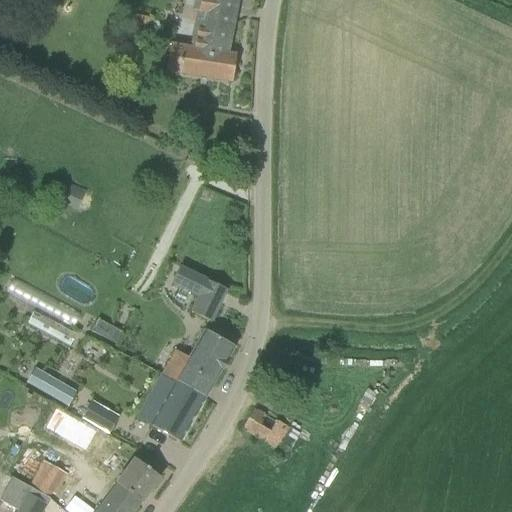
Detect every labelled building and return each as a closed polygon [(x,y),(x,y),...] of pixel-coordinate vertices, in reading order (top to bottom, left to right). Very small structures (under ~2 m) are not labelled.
[(170,44),(165,73),(231,83),(235,55),(231,55),(239,0),(194,0),(192,12),(199,13),(192,48),(170,44)] [(70,186),(62,205),(76,211),(85,193),(70,186)] [(199,199),(208,204),(213,195),(203,190),(199,199)] [(189,313),(192,314),(210,323),(226,291),(179,267),(170,285),(196,298),(189,313)] [(35,309),(27,324),(67,345),(83,316),(13,279),(6,293),(35,309)] [(103,341),(109,329),(97,322),(91,334),(103,341)] [(234,348),(205,331),(188,359),(175,351),(161,376),(174,384),(175,382),(205,399),(234,348)] [(35,369),(26,385),(67,409),(77,393),(35,369)] [(161,376),(136,418),(179,443),(205,399),(175,382),(174,384),(161,376)] [(116,419),(91,405),(82,419),(108,434),(116,419)] [(276,449),(287,428),(253,410),(242,431),(276,449)] [(134,511),(159,479),(134,460),(116,485),(116,486),(96,511),(134,511)] [(63,474),(44,463),(42,462),(29,488),(49,500),(63,474)] [(42,511),(49,500),(29,488),(15,511),(42,511)]
